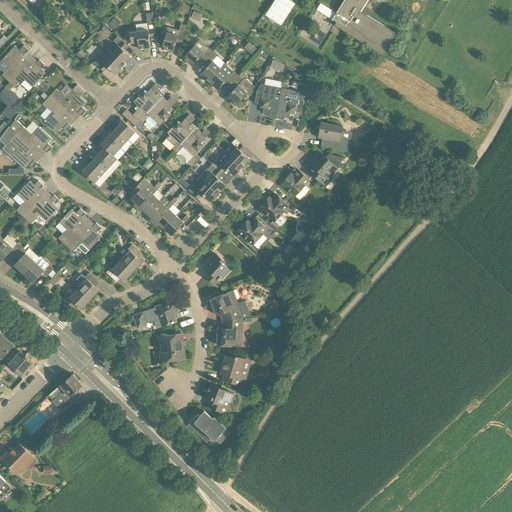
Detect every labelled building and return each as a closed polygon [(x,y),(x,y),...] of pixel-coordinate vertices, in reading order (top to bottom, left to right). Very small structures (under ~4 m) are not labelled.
[(274,0),(265,14),(281,24),(296,2),(292,0),(274,0)] [(347,33),(383,56),(397,34),(361,11),(367,0),(422,0),(427,3),(428,0),(344,0),(332,20),(336,23),(335,25),(330,32),(343,39),(347,33)] [(194,12),(191,19),(200,22),(203,15),(194,12)] [(147,24),(136,25),(136,31),(130,32),(130,36),(131,41),(131,44),(138,43),(138,50),(150,48),(149,37),(155,37),(152,13),(146,14),(147,24)] [(108,25),(114,30),(121,23),(115,17),(108,25)] [(173,53),(176,42),(182,44),(187,26),(181,24),(178,36),(166,33),(161,50),(173,53)] [(236,37),(231,33),(227,38),(232,42),(236,37)] [(110,55),(123,66),(131,58),(123,50),(127,46),(117,37),(113,41),(118,46),(110,55)] [(191,66),(199,58),(203,62),(213,52),(199,40),(195,45),(183,58),(191,66)] [(9,83),(25,65),(20,60),(29,51),(24,46),(19,50),(15,46),(2,60),(10,67),(2,76),(9,83)] [(86,55),(81,50),(77,54),(82,59),(86,55)] [(203,62),(207,66),(200,74),(209,83),(221,69),(212,62),(217,56),(213,52),(203,62)] [(123,66),(110,55),(103,63),(98,58),(93,63),(103,72),(107,68),(115,75),(123,66)] [(37,89),(40,86),(44,82),(40,79),(45,74),(40,70),(45,65),(39,60),(30,70),(25,65),(9,83),(17,89),(21,84),(29,91),(33,86),(37,89)] [(274,60),(271,68),(276,70),(279,62),(274,60)] [(217,90),(225,82),(230,87),(238,76),(225,64),(221,69),(209,83),(217,90)] [(235,106),(247,93),(251,97),(254,87),(245,78),(247,76),(242,71),(238,76),(230,87),(233,90),(226,98),(235,106)] [(44,82),(40,86),(46,92),(50,88),(44,82)] [(49,97),(67,113),(72,108),(81,116),(86,111),(82,107),(86,102),(80,97),(85,92),(77,84),(65,98),(56,89),(49,97)] [(276,119),(280,96),(282,88),(261,84),(257,91),(254,104),(260,105),(260,108),(264,109),(263,113),(270,115),(269,118),(276,119)] [(0,91),(0,96),(8,106),(3,111),(12,120),(18,114),(10,105),(17,98),(6,86),(0,91)] [(282,88),(280,96),(276,119),(282,120),(282,117),(290,119),(291,114),(295,115),(295,112),(301,113),(305,93),(282,88)] [(135,127),(162,97),(158,93),(156,95),(150,90),(147,93),(144,91),(133,102),(137,106),(135,109),(137,111),(132,115),(126,110),(122,115),(135,127)] [(62,118),(67,113),(49,97),(42,104),(51,112),(44,120),(58,133),(62,128),(67,132),(72,127),(62,118)] [(162,97),(135,127),(138,129),(143,123),(146,120),(153,127),(156,124),(160,126),(170,115),(167,112),(171,109),(165,103),(167,101),(162,97)] [(332,112),(338,105),(334,101),(328,108),(332,112)] [(116,129),(127,141),(135,132),(120,118),(120,119),(121,120),(120,122),(119,121),(117,123),(119,125),(116,129)] [(9,128),(15,133),(33,150),(38,144),(47,153),(52,148),(48,144),(52,139),(38,127),(31,134),(22,126),(17,121),(15,119),(9,127),(9,128)] [(171,149),(174,152),(196,128),(191,124),(189,126),(184,121),(180,124),(177,122),(167,133),(170,135),(164,141),(172,148),(171,149)] [(5,132),(9,127),(9,126),(4,123),(0,128),(5,132)] [(321,123),(318,137),(318,138),(322,139),(321,147),(348,153),(350,141),(341,139),(343,127),(321,123)] [(28,155),(33,150),(15,133),(9,128),(9,127),(5,132),(0,138),(0,140),(5,145),(9,141),(18,149),(10,157),(24,169),(28,165),(33,169),(38,164),(28,155)] [(196,128),(174,152),(177,154),(177,155),(181,155),(186,159),(186,163),(187,163),(191,168),(200,158),(196,154),(204,146),(201,143),(204,140),(198,134),(200,132),(196,128)] [(107,136),(120,149),(127,141),(116,129),(112,133),(110,131),(108,133),(109,134),(107,136),(105,134),(107,136)] [(112,156),(113,156),(120,149),(107,136),(105,138),(104,137),(102,139),(105,141),(101,145),(104,149),(112,156)] [(246,148),(235,139),(231,143),(236,148),(229,156),(242,168),(249,160),(241,152),(246,148)] [(96,155),(108,168),(117,159),(113,156),(112,156),(104,149),(101,152),(98,150),(96,152),(97,153),(96,155),(94,153),(94,154),(95,155),(96,155)] [(330,153),(326,158),(319,152),(309,163),(313,167),(309,172),(326,188),(332,180),(328,176),(345,158),(334,156),(330,153)] [(101,176),(108,168),(96,155),(95,155),(94,157),(93,156),(91,158),(93,161),(90,165),(101,176)] [(222,174),(226,170),(234,177),(242,168),(229,156),(225,160),(220,155),(216,160),(215,161),(212,165),(222,174)] [(161,166),(165,162),(160,157),(156,161),(161,166)] [(90,165),(86,168),(84,166),(82,168),(83,169),(81,171),(79,169),(79,170),(94,183),(101,176),(90,165)] [(212,165),(208,169),(200,178),(205,182),(218,194),(226,185),(218,178),(222,174),(212,165)] [(293,175),(292,173),(291,173),(289,176),(281,184),(295,197),(305,186),(305,185),(309,180),(298,170),(293,175)] [(134,205),(137,209),(151,194),(153,195),(157,190),(154,188),(144,178),(130,194),(133,197),(131,199),(136,203),(134,205)] [(24,218),(40,200),(35,195),(44,186),(38,181),(34,185),(29,181),(17,195),(24,202),(16,211),(24,218)] [(210,203),(218,194),(205,182),(197,191),(192,186),(188,191),(198,200),(202,195),(210,203)] [(151,194),(137,209),(141,212),(143,210),(147,214),(159,201),(153,195),(151,194)] [(269,197),(268,198),(259,208),(274,222),(284,211),(289,206),(276,194),(271,199),(269,197)] [(45,205),(40,200),(24,218),(31,225),(39,216),(47,223),(60,209),(55,205),(59,200),(54,195),(45,205)] [(169,210),(173,205),(170,202),(164,196),(159,201),(147,214),(152,218),(150,220),(153,223),(167,208),(169,210)] [(167,208),(153,223),(157,227),(159,225),(163,229),(175,216),(169,210),(167,208)] [(61,250),(65,245),(66,246),(82,228),(77,223),(86,214),(80,209),(76,213),(72,209),(59,223),(67,230),(58,239),(62,243),(58,247),(61,250)] [(189,218),(186,215),(181,221),(175,216),(163,229),(172,236),(189,218)] [(250,222),(248,221),(248,220),(237,231),(253,245),(263,234),(267,229),(254,217),(250,222)] [(301,224),(308,231),(310,232),(316,226),(306,217),(303,221),(301,224)] [(24,219),(21,223),(26,228),(29,224),(24,219)] [(47,229),(43,226),(35,223),(33,226),(42,234),(47,229)] [(87,233),(82,228),(66,246),(73,253),(78,248),(85,254),(89,250),(89,251),(102,237),(97,233),(101,228),(96,223),(87,233)] [(13,258),(22,247),(18,243),(13,249),(3,240),(0,243),(0,259),(1,260),(0,261),(0,262),(8,254),(13,258)] [(290,244),(287,248),(292,252),(295,249),(290,244)] [(121,261),(133,272),(142,262),(144,264),(138,259),(142,254),(132,245),(128,249),(130,251),(121,261)] [(24,274),(35,262),(25,253),(27,251),(22,247),(13,258),(17,262),(12,267),(12,268),(14,265),(24,274)] [(214,285),(221,278),(222,280),(230,271),(222,263),(224,262),(215,253),(203,267),(208,272),(210,270),(212,273),(207,279),(214,285)] [(125,281),(133,272),(121,261),(112,270),(110,268),(106,273),(121,286),(125,282),(126,283),(127,283),(125,281)] [(44,271),(35,262),(24,274),(33,283),(31,285),(40,276),(44,280),(54,269),(49,265),(44,271)] [(59,271),(49,282),(54,286),(63,276),(59,271)] [(87,280),(78,289),(90,300),(99,291),(101,293),(101,292),(95,287),(99,283),(89,273),(85,278),(87,280)] [(90,300),(78,289),(69,298),(67,296),(63,301),(73,310),(77,306),(83,312),(84,311),(81,309),(90,300)] [(243,318),(233,291),(210,299),(216,316),(220,314),(223,321),(243,318)] [(271,307),(279,309),(281,301),(273,299),(271,307)] [(133,316),(138,328),(147,325),(146,323),(154,321),(156,329),(162,327),(176,322),(174,315),(179,313),(174,301),(155,307),(156,309),(142,313),(133,316)] [(217,345),(241,347),(243,318),(223,321),(222,328),(218,327),(217,345)] [(2,336),(0,338),(0,356),(2,358),(13,345),(3,336),(4,334),(2,336)] [(185,359),(182,335),(182,334),(157,337),(160,362),(185,359)] [(123,344),(127,349),(131,346),(127,341),(123,344)] [(20,352),(17,355),(14,353),(10,356),(14,359),(10,364),(16,369),(14,372),(20,377),(33,362),(26,356),(25,356),(20,352)] [(240,386),(241,379),(239,378),(245,359),(235,356),(235,358),(226,356),(221,375),(225,376),(223,381),(240,386)] [(82,385),(73,374),(49,396),(63,413),(75,402),(70,396),(76,390),(76,391),(78,390),(77,389),(82,385)] [(204,399),(211,401),(209,407),(213,409),(219,412),(225,414),(233,394),(210,385),(204,399)] [(248,390),(238,386),(236,390),(246,395),(248,390)] [(204,411),(199,417),(197,415),(188,426),(207,443),(211,438),(215,441),(226,428),(214,418),(213,419),(204,411)] [(37,433),(30,439),(36,446),(43,440),(37,433)] [(0,459),(16,474),(23,467),(25,469),(35,459),(19,443),(13,450),(11,448),(0,459)] [(0,475),(0,501),(12,489),(6,483),(7,482),(0,475)]
